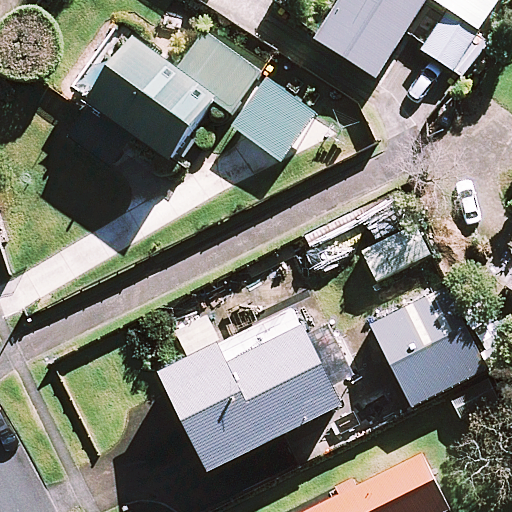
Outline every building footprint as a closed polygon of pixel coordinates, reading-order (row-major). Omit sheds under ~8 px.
[(449,13),(483,34),(503,0),(340,0),(317,37),(315,41),(378,81),(428,0),(449,13)] [(457,74),(483,34),(449,13),(423,53),(457,74)] [(134,43),(89,108),(134,139),(173,166),(218,100),(134,43)] [(234,129),(283,164),(318,116),(269,81),(234,129)] [(134,139),(89,108),(67,140),(112,171),(134,139)] [(432,256),(417,227),(363,254),(377,283),(432,256)] [(488,373),(446,290),(372,327),(414,410),(488,373)] [(343,408),(304,330),(230,367),(221,348),(162,377),(211,474),(343,408)] [(493,380),(448,399),(460,426),(505,407),(493,380)] [(451,511),(425,458),(313,511),(451,511)]
